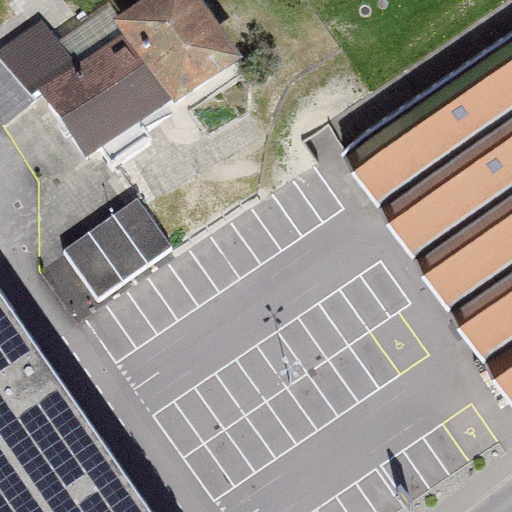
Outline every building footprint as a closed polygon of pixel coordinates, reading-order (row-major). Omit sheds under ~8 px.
[(0,0),(0,30),(34,5),(30,0),(0,0)] [(511,0),(508,0),(327,124),(511,391),(511,0)] [(94,57),(72,72),(43,94),(86,159),(97,151),(111,171),(150,144),(143,134),(171,114),(164,104),(174,97),(177,102),(227,67),(177,3),(130,36),(132,46),(101,67),(94,57)] [(63,254),(97,302),(171,250),(137,202),(63,254)] [(0,511),(136,511),(0,316),(0,511)]
